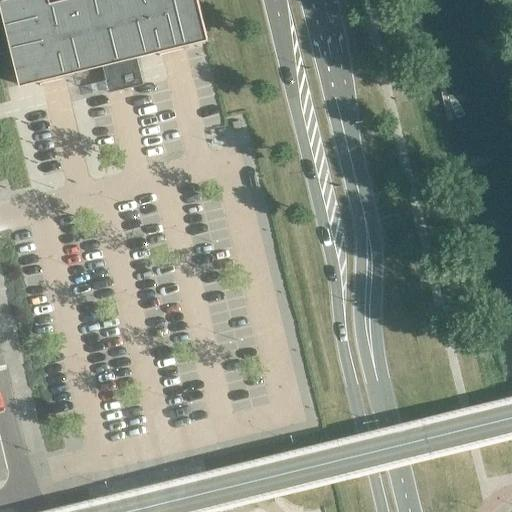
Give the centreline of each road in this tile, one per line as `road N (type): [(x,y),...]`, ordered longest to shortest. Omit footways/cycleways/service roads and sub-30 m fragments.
road 1 (secondary): [(273,0),(381,511)]
road 2 (secondary): [(409,511),(370,350),(364,216),(316,0)]
